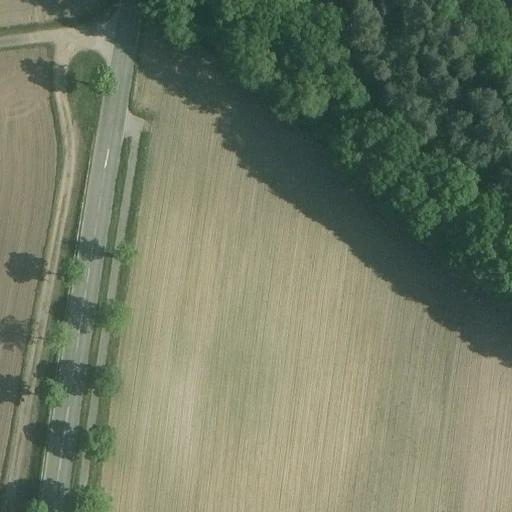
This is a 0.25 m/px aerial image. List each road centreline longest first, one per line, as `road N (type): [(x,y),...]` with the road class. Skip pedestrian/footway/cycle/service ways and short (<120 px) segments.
road 1 (secondary): [(60,511),(130,0)]
road 2 (track): [(74,35),(59,86),(71,182),(42,304),(10,511)]
